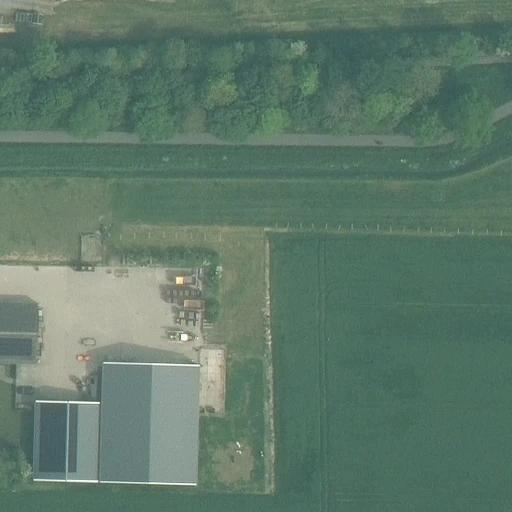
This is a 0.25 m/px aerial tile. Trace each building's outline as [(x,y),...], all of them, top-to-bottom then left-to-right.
[(34,13),(33,22),(41,23),(42,14),(34,13)] [(79,276),(77,357),(106,358),(109,277),(79,276)] [(0,364),(36,366),(38,305),(0,303),(0,364)] [(98,407),(96,479),(195,482),(198,367),(99,364),(98,407)] [(98,407),(34,405),(32,478),(96,479),(98,407)]
